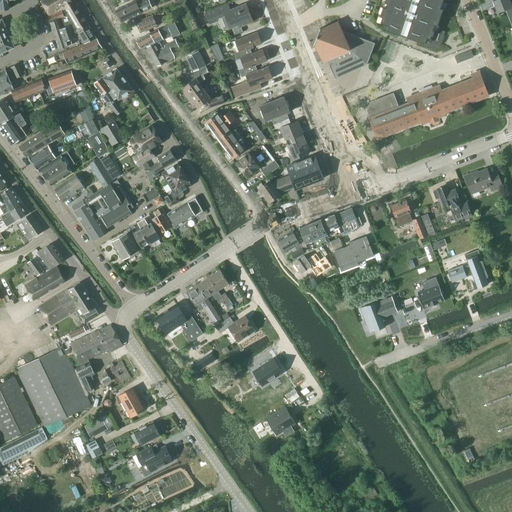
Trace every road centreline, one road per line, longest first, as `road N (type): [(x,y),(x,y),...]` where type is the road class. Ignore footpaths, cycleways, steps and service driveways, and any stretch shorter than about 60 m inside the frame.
road 1 (residential): [(227,248),(198,179),(80,0)]
road 2 (residential): [(266,222),(106,0)]
road 3 (residential): [(251,511),(125,332),(124,318)]
road 4 (residential): [(134,306),(0,134)]
road 5 (residential): [(124,318),(111,314),(0,166)]
road 6 (tertiary): [(353,176),(279,0)]
road 7 (track): [(377,361),(468,511)]
road 8 (tertiary): [(353,176),(407,176),(511,136)]
road 9 (residential): [(511,311),(377,361)]
